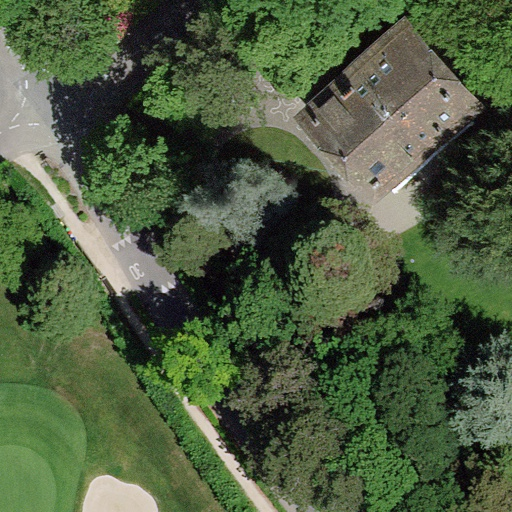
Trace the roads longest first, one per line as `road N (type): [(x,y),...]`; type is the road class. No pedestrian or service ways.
road 1 (residential): [(49,108),(181,325),(315,511)]
road 2 (residential): [(193,0),(120,64),(49,108)]
